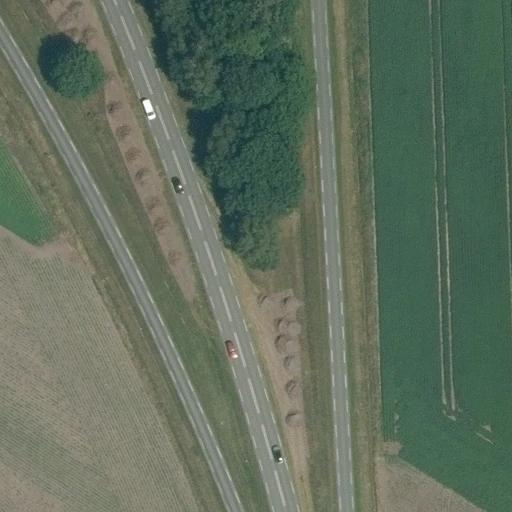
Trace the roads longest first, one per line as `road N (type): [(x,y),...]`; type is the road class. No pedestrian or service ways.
road 1 (secondary): [(288,511),(197,216),(114,0)]
road 2 (primary): [(0,27),(167,354),(236,511)]
road 3 (primary): [(347,511),(317,0)]
